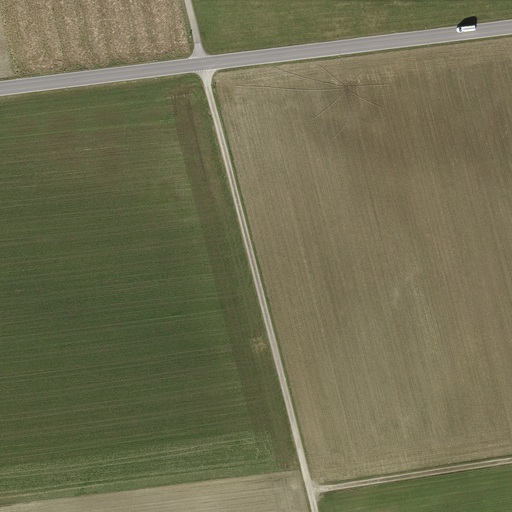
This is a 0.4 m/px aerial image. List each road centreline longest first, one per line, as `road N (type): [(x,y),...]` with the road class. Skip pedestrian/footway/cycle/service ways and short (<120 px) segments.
road 1 (track): [(189,0),(318,511)]
road 2 (tertiary): [(0,89),(511,28)]
road 3 (track): [(313,490),(511,460)]
